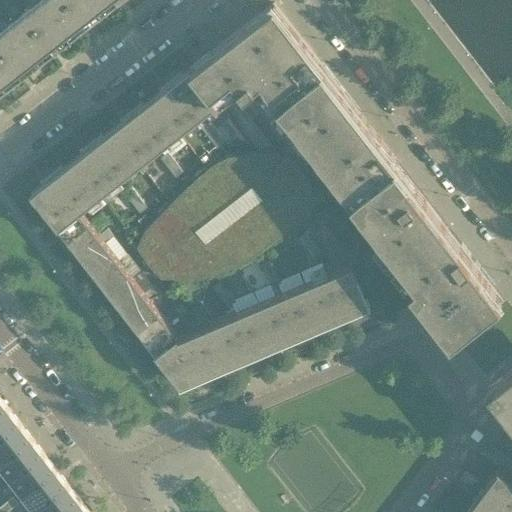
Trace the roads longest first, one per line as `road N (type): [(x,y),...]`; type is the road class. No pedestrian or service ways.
road 1 (residential): [(401,511),(472,413),(417,341),(108,468)]
road 2 (residential): [(318,0),(511,241)]
road 3 (residential): [(0,156),(200,0)]
road 4 (residential): [(108,468),(0,330)]
